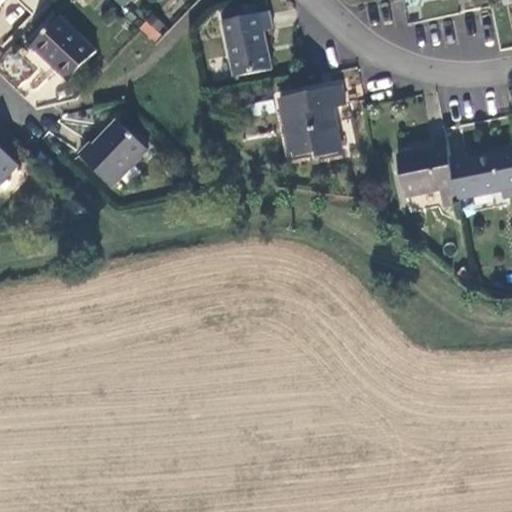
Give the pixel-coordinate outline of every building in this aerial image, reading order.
[(16,0),(33,16),(47,0),(16,0)] [(235,78),(273,70),(265,32),(274,30),(271,12),(224,21),(235,78)] [(152,41),(166,28),(152,13),(138,27),(152,41)] [(62,19),(34,48),(70,82),(98,52),(62,19)] [(346,106),(342,86),(281,99),(292,158),(317,153),(318,158),(342,152),(333,109),(346,106)] [(276,112),(273,102),(253,105),(255,116),(276,112)] [(92,144),(82,156),(115,187),(150,150),(119,122),(95,147),(92,144)] [(495,153),(467,159),(467,156),(451,159),(459,200),(502,192),(504,199),(511,197),(511,145),(494,149),(495,153)] [(459,200),(451,159),(448,146),(398,156),(406,197),(441,190),(444,208),(460,205),(459,200)] [(0,186),(20,166),(0,147),(0,186)]
